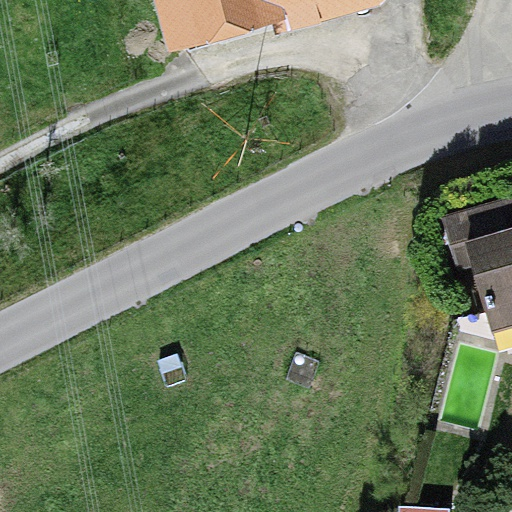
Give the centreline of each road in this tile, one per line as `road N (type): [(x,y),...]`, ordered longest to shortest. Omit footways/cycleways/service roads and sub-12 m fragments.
road 1 (tertiary): [(511,113),(381,150),(0,338)]
road 2 (track): [(441,130),(387,76),(295,56),(187,75),(0,162)]
